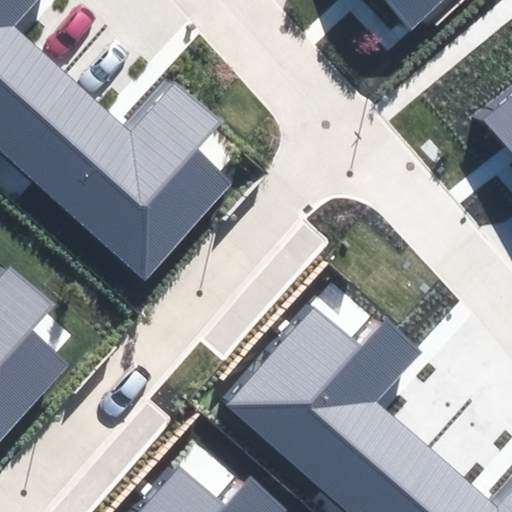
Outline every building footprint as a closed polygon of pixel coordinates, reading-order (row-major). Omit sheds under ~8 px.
[(35,0),(0,0),(0,150),(140,280),(232,182),(195,148),(218,123),(173,81),(127,130),(13,24),(35,0)] [(398,0),(418,21),(440,0),(398,0)] [(511,84),(478,114),(511,154),(511,84)] [(0,440),(71,364),(32,327),(53,304),(11,265),(0,277),(0,440)] [(314,307),(227,404),(348,511),(511,511),(511,492),(499,508),(378,401),(423,350),(386,317),(360,347),(314,307)] [(226,504),(180,462),(133,511),(285,511),(250,479),(226,504)]
